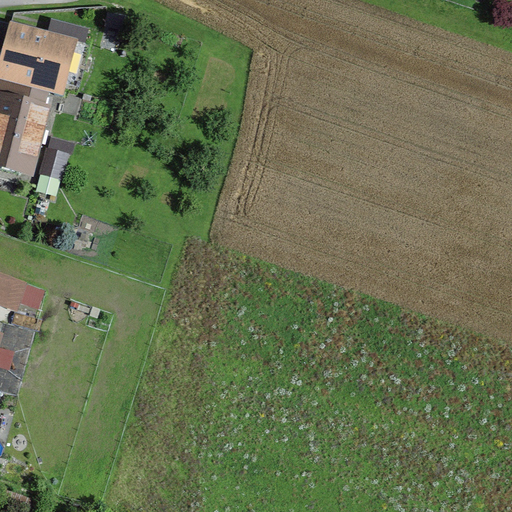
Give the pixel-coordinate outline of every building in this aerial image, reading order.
[(88,31),(55,22),(51,35),(85,44),(88,31)] [(57,89),(69,47),(15,33),(4,75),(48,86),(57,89)] [(4,75),(0,91),(0,161),(26,168),(48,86),(4,75)] [(48,150),(43,168),(62,173),(66,155),(48,150)] [(0,305),(8,308),(17,282),(0,276),(0,305)] [(16,511),(21,511),(25,502),(6,495),(2,507),(16,511)]
